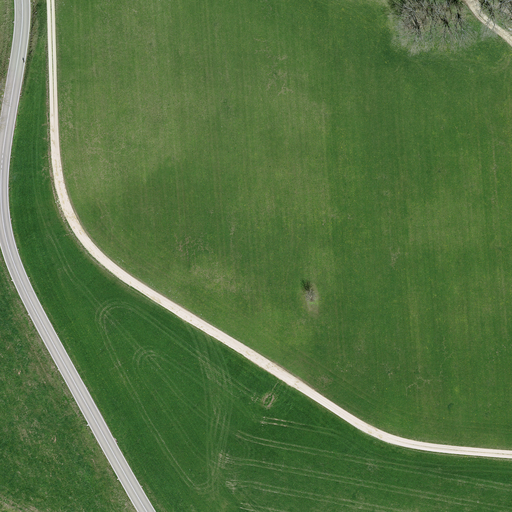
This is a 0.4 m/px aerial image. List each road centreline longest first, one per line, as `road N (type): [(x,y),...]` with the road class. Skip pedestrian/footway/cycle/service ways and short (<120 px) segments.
road 1 (track): [(50,0),(60,185),(89,244),(121,273),(370,427),(423,446),(511,452)]
road 2 (tertiary): [(146,511),(13,262),(1,195),(22,0)]
